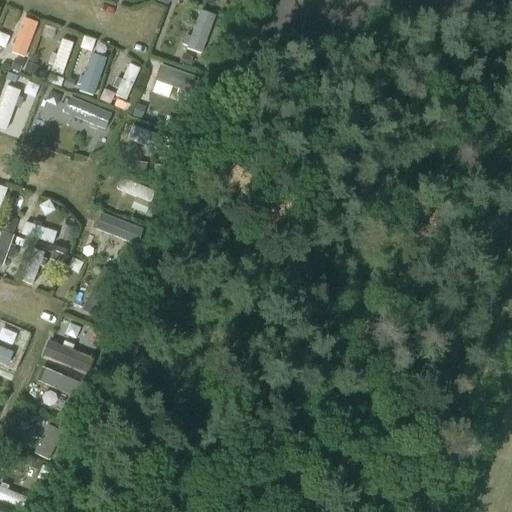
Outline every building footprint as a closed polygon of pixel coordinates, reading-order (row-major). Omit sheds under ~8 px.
[(190,39),(186,50),(200,55),(214,17),(199,12),(190,38),(190,39)] [(13,47),(11,53),(25,59),(38,24),(24,19),(16,39),(13,47)] [(185,36),(182,46),(187,47),(190,39),(190,38),(185,36)] [(52,66),(50,72),(62,76),(73,43),(61,39),(52,66)] [(51,54),(47,64),(52,66),(55,56),(51,54)] [(184,55),(180,65),(190,68),(194,58),(184,55)] [(80,86),(78,92),(92,97),(104,60),(90,56),(80,86)] [(15,60),(11,69),(19,73),(23,63),(15,60)] [(27,63),(24,73),(34,76),(37,67),(27,63)] [(117,90),(114,96),(125,101),(139,69),(128,65),(121,81),(117,90)] [(160,66),(154,82),(158,83),(177,90),(185,93),(192,96),(198,80),(160,66)] [(7,73),(4,80),(15,84),(17,77),(7,73)] [(67,77),(64,86),(72,89),(75,79),(67,77)] [(116,79),(112,88),(117,90),(121,81),(116,79)] [(139,93),(155,97),(158,85),(142,81),(139,93)] [(6,87),(0,103),(0,127),(6,130),(20,92),(6,87)] [(70,98),(64,113),(104,130),(111,115),(70,98)] [(118,100),(115,107),(123,110),(126,103),(118,100)] [(135,104),(132,114),(141,117),(145,107),(135,104)] [(132,126),(127,140),(168,155),(173,141),(132,126)] [(32,130),(28,139),(38,143),(42,134),(32,130)] [(154,166),(152,176),(163,177),(164,168),(154,166)] [(120,178),(115,190),(149,204),(154,193),(120,178)] [(36,200),(24,205),(29,217),(41,212),(36,200)] [(101,216),(95,231),(137,247),(142,232),(101,216)] [(25,223),(21,235),(52,244),(56,233),(39,228),(32,225),(25,223)] [(1,230),(0,232),(0,264),(2,265),(13,235),(1,230)] [(19,237),(16,244),(24,247),(26,240),(19,237)] [(33,249),(21,281),(32,285),(44,253),(33,249)] [(54,253),(51,261),(60,265),(64,257),(54,253)] [(120,263),(117,271),(126,274),(129,267),(120,263)] [(102,269),(83,308),(95,315),(108,289),(115,275),(102,269)] [(108,289),(103,299),(109,302),(114,291),(108,289)] [(100,319),(97,326),(104,329),(108,322),(100,319)] [(91,330),(86,341),(98,345),(102,334),(91,330)] [(48,343),(43,356),(88,374),(93,361),(48,343)] [(0,364),(6,367),(12,354),(0,348),(0,364)] [(55,369),(32,394),(40,402),(54,387),(60,382),(64,378),(55,369)] [(20,407),(16,415),(24,419),(28,411),(20,407)] [(32,461),(29,468),(38,472),(41,464),(32,461)] [(0,501),(22,510),(26,498),(7,490),(4,489),(0,487),(0,501)]
